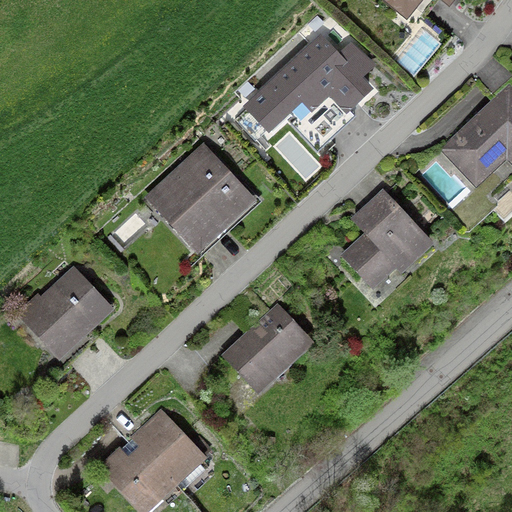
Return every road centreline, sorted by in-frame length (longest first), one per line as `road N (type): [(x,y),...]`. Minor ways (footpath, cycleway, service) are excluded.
road 1 (residential): [(38,483),(61,434),(477,50),(511,5)]
road 2 (residential): [(511,296),(274,511)]
